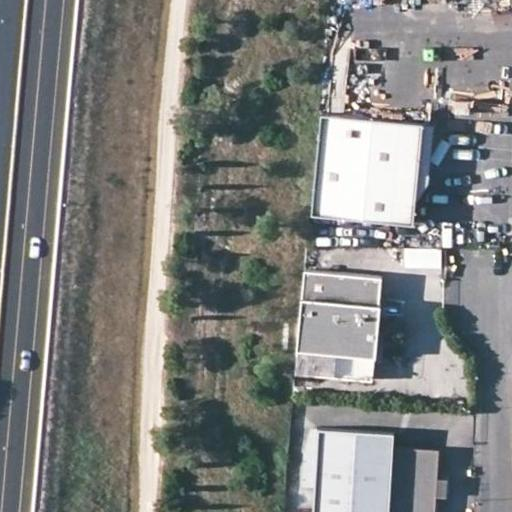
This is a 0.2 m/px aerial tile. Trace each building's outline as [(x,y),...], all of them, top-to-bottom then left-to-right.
[(425,122),(323,112),(313,212),(415,222),(418,196),(409,189),(420,174),(425,122)] [(434,123),(425,122),(420,174),(409,189),(418,196),(429,179),(434,123)] [(404,246),(404,265),(441,265),(441,246),(404,246)] [(380,303),(383,275),(305,268),(296,372),(373,379),(375,355),(377,355),(382,303),(380,303)] [(395,428),(319,423),(319,426),(315,484),(313,507),(298,506),(297,511),(435,511),(436,497),(438,475),(440,446),(394,443),(395,428)] [(301,484),(315,484),(319,426),(311,425),(304,448),(301,484)] [(450,475),(438,475),(436,497),(448,498),(450,475)]
